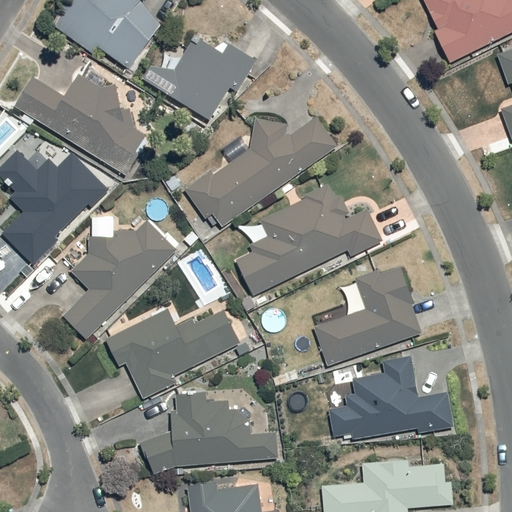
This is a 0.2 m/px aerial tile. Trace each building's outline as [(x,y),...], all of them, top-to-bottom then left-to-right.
[(71,0),(55,25),(98,53),(101,48),(134,70),(174,8),(163,0),(162,0),(71,0)] [(511,0),(430,0),(443,28),(439,30),(452,58),(511,30),(511,0)] [(158,64),(147,80),(211,121),(233,85),(239,90),(260,61),(234,42),(226,53),(203,37),(180,69),(158,64)] [(511,105),(505,108),(511,126),(511,51),(502,55),(511,83),(511,105)] [(39,76),(18,109),(124,174),(147,136),(136,129),(142,120),(125,110),(135,95),(111,80),(107,86),(86,73),(72,96),(39,76)] [(190,188),(215,225),(339,146),(322,118),(296,135),(290,135),(291,123),(258,119),(255,149),(218,174),(216,170),(190,188)] [(7,234),(43,262),(111,185),(75,153),(65,165),(53,155),(44,166),(23,148),(0,174),(0,176),(20,194),(13,203),(25,213),(7,234)] [(259,251),(242,260),(262,296),(350,247),(355,255),(388,237),(372,208),(355,217),(336,183),(258,225),(239,224),(255,239),(258,246),(256,247),(259,251)] [(66,315),(94,337),(182,246),(153,218),(142,230),(115,229),(115,237),(93,234),(92,251),(72,273),(89,288),(66,315)] [(360,278),(361,280),(344,286),(354,313),(317,327),(333,365),(428,328),(416,302),(421,300),(406,260),(360,278)] [(132,363),(146,397),(180,384),(175,371),(245,344),(232,310),(217,315),(214,308),(179,321),(176,311),(111,336),(123,366),(132,363)] [(335,407),(338,434),(356,433),(356,437),(455,428),(452,395),(420,398),(417,356),(388,359),(389,373),(360,376),(361,391),(351,392),(352,406),(335,407)] [(159,474),(181,466),(283,459),(279,431),(256,432),(255,419),(236,408),(235,399),(216,400),(214,385),(180,388),(182,409),(176,409),(178,431),(146,441),(159,474)] [(369,479),(326,482),(327,511),(412,511),(412,507),(458,505),(456,462),(414,464),(414,459),(368,462),(369,479)] [(280,511),(280,508),(266,510),(264,485),(220,490),(219,483),(193,486),(196,511),(280,511)]
